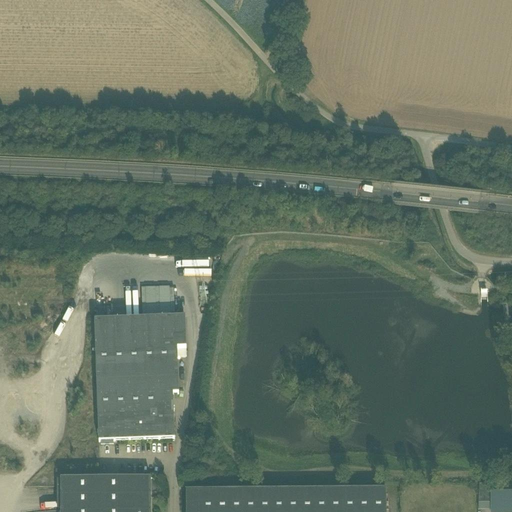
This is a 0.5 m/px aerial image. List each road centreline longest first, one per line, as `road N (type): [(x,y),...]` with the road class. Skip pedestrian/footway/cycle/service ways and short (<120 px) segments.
road 1 (primary): [(511,209),(0,172)]
road 2 (unclassified): [(206,0),(336,123),(511,150)]
